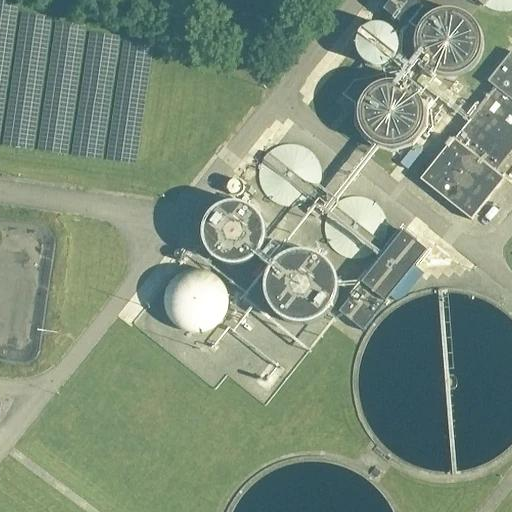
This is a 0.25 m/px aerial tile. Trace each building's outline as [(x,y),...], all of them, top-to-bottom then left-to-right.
[(413,0),(391,0),(382,11),(402,28),(421,6),(413,0)] [(511,0),(476,0),(486,8),(498,12),(509,12),(511,10),(511,0)] [(426,67),(434,73),(444,77),(456,77),(466,73),(475,66),(481,56),(482,44),(480,32),(473,22),(463,16),(451,13),(439,15),(428,21),(422,29),(418,39),(418,49),(420,58),(426,67)] [(378,64),(387,62),(393,56),(397,49),(397,41),(394,33),(386,26),(376,23),(366,26),(358,33),(356,44),(357,52),(362,59),(370,63),(378,64)] [(495,172),(511,150),(511,52),(511,51),(495,72),(502,78),(420,180),(471,220),(504,179),(495,172)] [(373,150),(384,154),(396,155),(407,152),(417,145),(424,135),(427,123),(425,111),(419,100),(410,92),(398,88),(386,88),(375,92),(366,100),(360,110),(358,121),(360,132),(365,142),(373,150)] [(272,201),(282,206),(292,207),(302,204),(311,199),(317,191),(320,181),(320,171),(317,161),(310,153),(301,147),(291,145),(280,147),(271,152),(263,160),(259,171),(260,182),(264,193),(272,201)] [(335,252),(343,258),(354,261),(365,260),(375,256),(382,248),(387,239),(389,227),(386,216),(379,206),(369,200),(357,198),(347,199),(337,204),(330,212),(326,222),(325,233),(328,243),(335,252)] [(317,218),(325,208),(316,200),(308,210),(317,218)] [(220,262),(230,267),(240,268),(251,266),(259,260),(266,252),(269,242),(269,232),(266,221),(259,213),(249,208),(239,206),(228,207),(218,213),(211,221),(207,232),(208,243),(212,254),(220,262)] [(267,288),(267,301),(271,312),(279,322),(288,329),(300,332),(312,332),(323,328),(333,321),(340,312),(343,301),(344,289),(341,278),(335,269),(326,262),(315,257),(303,256),(290,259),(279,266),(271,276),(267,288)] [(415,266),(390,297),(396,301),(406,296),(424,273),(415,266)] [(186,335),(196,337),(207,334),(217,328),(223,319),(227,309),(226,297),(221,287),(213,279),(202,274),(190,274),(179,278),(170,286),(165,294),(164,304),(165,315),(170,324),(177,331),(186,335)]
